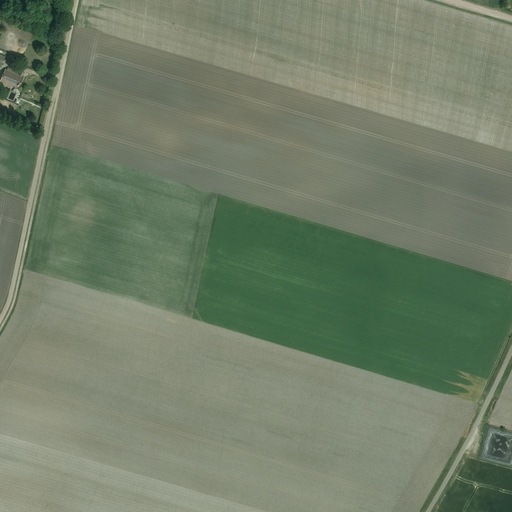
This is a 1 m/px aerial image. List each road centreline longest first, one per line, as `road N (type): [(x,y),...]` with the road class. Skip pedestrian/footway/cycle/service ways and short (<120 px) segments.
road 1 (track): [(0,319),(75,0)]
road 2 (unclassified): [(423,511),(511,338)]
